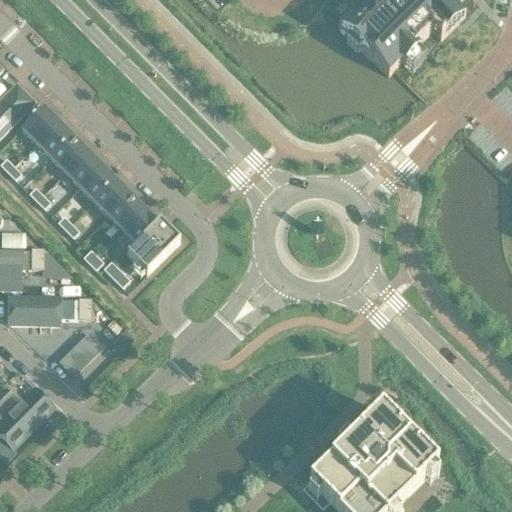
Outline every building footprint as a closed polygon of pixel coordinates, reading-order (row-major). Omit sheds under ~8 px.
[(343,26),(338,31),(348,41),(345,44),(357,56),(360,53),(370,63),(371,62),(388,79),(401,67),(404,70),(405,69),(405,68),(402,65),(414,53),(417,56),(418,55),(416,52),(432,36),(438,43),(440,45),(465,20),(456,12),(462,6),(455,0),(369,0),(367,3),(363,0),(363,1),(365,4),(353,16),(350,13),(350,14),(349,14),(352,17),(343,26)] [(17,88),(0,104),(0,142),(35,107),(17,88)] [(36,149),(58,127),(43,112),(21,134),(36,149)] [(51,164),(73,142),(58,127),(36,149),(51,164)] [(65,178),(87,156),(73,142),(51,164),(65,178)] [(79,193),(102,171),(87,156),(65,178),(79,193)] [(0,170),(8,178),(14,172),(6,164),(0,170)] [(94,207),(116,185),(102,171),(79,193),(94,207)] [(15,185),(21,179),(14,172),(8,178),(15,185)] [(108,222),(130,200),(116,185),(94,207),(108,222)] [(36,207),(43,201),(35,193),(29,199),(36,207)] [(123,236),(145,214),(130,200),(108,222),(123,236)] [(44,214),(50,208),(43,201),(36,207),(44,214)] [(136,250),(158,228),(145,214),(123,236),(136,250)] [(65,236),(71,229),(64,222),(58,228),(65,236)] [(146,279),(179,246),(160,227),(158,228),(136,250),(127,259),(146,279)] [(73,243),(79,237),(71,229),(65,236),(73,243)] [(41,255),(29,255),(29,276),(41,276),(41,255)] [(70,283),(41,255),(41,276),(42,283),(70,283)] [(89,269),(97,262),(91,255),(83,263),(89,269)] [(0,256),(0,271),(20,272),(19,257),(0,256)] [(96,276),(103,268),(97,262),(89,269),(96,276)] [(110,281),(117,273),(111,267),(103,274),(110,281)] [(116,287),(123,279),(117,273),(110,281),(116,287)] [(122,293),(130,286),(123,279),(116,287),(122,293)] [(76,305),(60,305),(60,324),(76,324),(76,306),(76,305)] [(76,326),(89,326),(89,305),(76,305),(76,306),(76,324),(76,326)] [(10,308),(10,333),(59,333),(59,308),(10,308)] [(0,442),(16,458),(55,418),(34,397),(0,430),(0,442)] [(381,414),(309,486),(329,506),(335,511),(395,511),(437,471),(381,414)]
